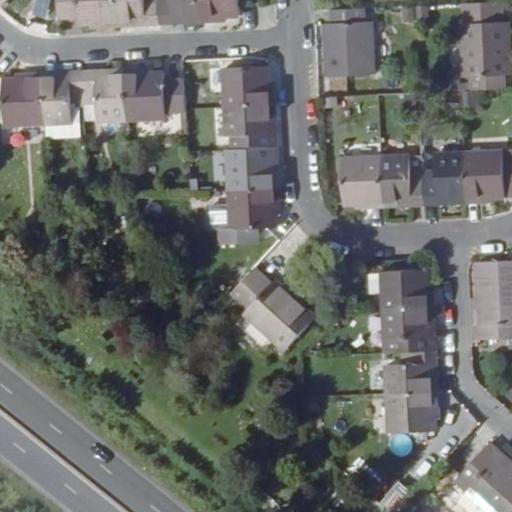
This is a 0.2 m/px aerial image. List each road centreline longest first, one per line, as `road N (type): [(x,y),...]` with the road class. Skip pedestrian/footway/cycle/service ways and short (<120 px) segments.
road 1 (residential): [(298,41),(304,197),(312,216),(351,241),(453,237)]
road 2 (residential): [(0,30),(44,50),(298,41)]
road 3 (residential): [(511,430),(462,384),(453,237)]
road 4 (trunk): [(149,511),(0,391)]
